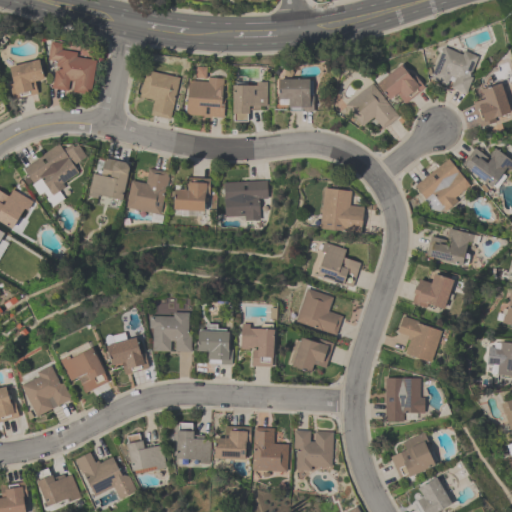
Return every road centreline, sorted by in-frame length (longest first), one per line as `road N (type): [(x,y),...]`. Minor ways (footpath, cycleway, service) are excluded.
road 1 (residential): [(0,142),(29,128),(80,121),(220,150),(339,150),(376,179),(397,238),(354,403),(169,395),(67,437),(0,454)]
road 2 (secondary): [(297,29),(426,0)]
